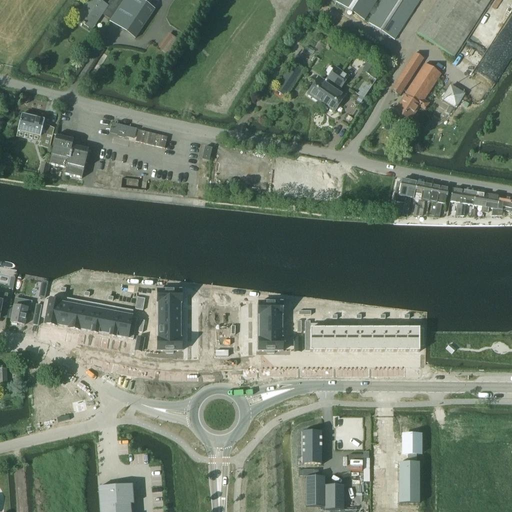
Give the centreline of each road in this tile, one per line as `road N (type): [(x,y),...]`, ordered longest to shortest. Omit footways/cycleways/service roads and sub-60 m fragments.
road 1 (track): [(511,221),(318,216),(178,201)]
road 2 (tertiary): [(221,134),(511,190)]
road 3 (tertiary): [(221,134),(0,83)]
road 4 (secondary): [(511,389),(293,388)]
road 5 (track): [(178,201),(0,175)]
road 6 (residential): [(113,393),(48,352),(0,339)]
